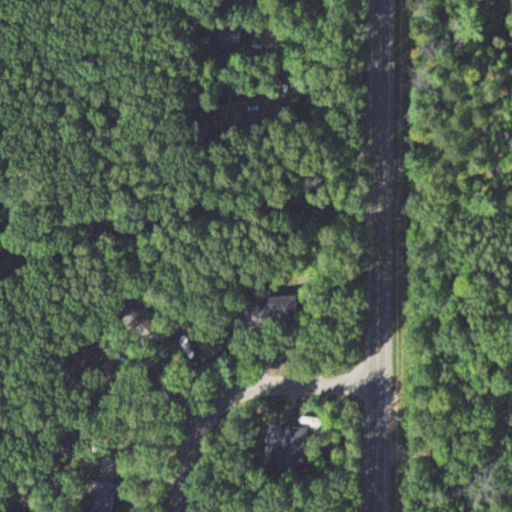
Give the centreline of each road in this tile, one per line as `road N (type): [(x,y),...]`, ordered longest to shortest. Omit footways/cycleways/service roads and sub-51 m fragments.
road 1 (tertiary): [(373,511),(380,0)]
road 2 (residential): [(182,511),(186,471),(215,410),(290,386),(377,382)]
